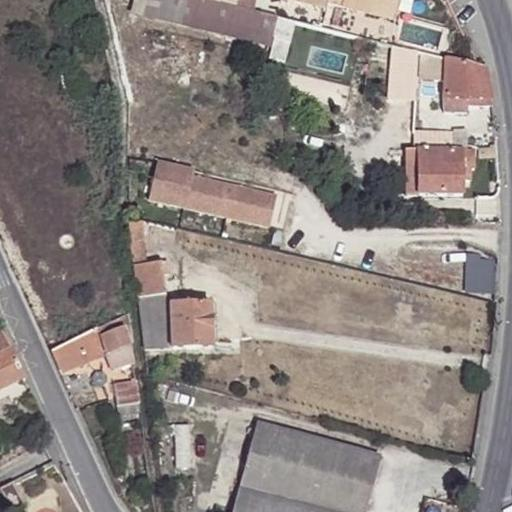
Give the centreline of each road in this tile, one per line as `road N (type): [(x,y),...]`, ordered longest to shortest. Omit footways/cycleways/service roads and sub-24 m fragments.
road 1 (tertiary): [(0,279),(106,511)]
road 2 (secondary): [(490,511),(511,375)]
